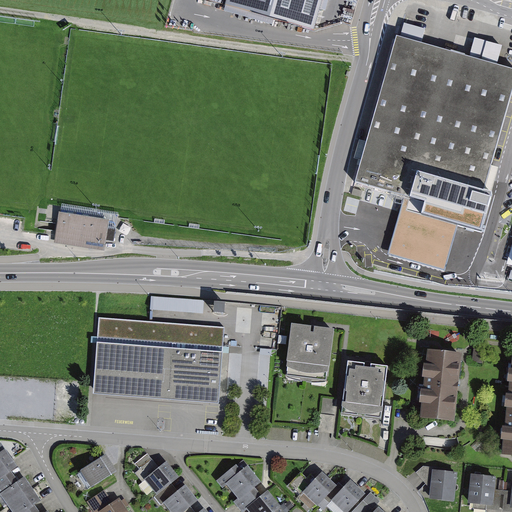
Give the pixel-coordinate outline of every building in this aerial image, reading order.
[(313,31),(322,0),(227,0),(226,5),(313,31)] [(400,39),(397,38),(356,183),(405,196),(427,202),(423,216),(458,226),(482,232),(493,194),(485,192),(511,95),(511,69),(498,66),(503,47),(487,42),(481,61),(421,44),(425,30),(405,24),(400,39)] [(427,202),(405,196),(388,255),(445,271),(458,226),(423,216),(427,202)] [(107,222),(63,215),(59,241),(103,248),(107,222)] [(100,319),(95,393),(219,403),(223,354),(225,328),(100,319)] [(333,330),(293,325),(287,371),(303,373),(302,380),(311,381),(312,375),(327,377),(333,330)] [(484,352),(475,350),(473,360),(482,362),(484,352)] [(460,355),(430,352),(423,416),(453,420),(460,355)] [(388,367),(348,362),(342,408),(358,410),(357,417),(366,418),(367,411),(382,413),(388,367)] [(27,475),(12,454),(7,458),(1,449),(0,450),(0,481),(9,494),(0,499),(0,503),(5,511),(6,511),(15,506),(19,511),(40,511),(38,510),(47,504),(30,479),(25,483),(22,478),(27,475)] [(127,472),(114,456),(87,476),(100,492),(127,472)] [(182,486),(170,468),(153,479),(165,497),(182,486)] [(243,468),(225,484),(231,491),(236,487),(248,500),(243,504),(249,511),(253,511),(255,511),(256,511),(283,511),(287,509),(274,494),(267,500),(262,494),(271,487),(256,468),(248,475),(243,468)] [(465,475),(439,472),(436,501),(462,504),(465,475)] [(307,474),(294,488),(305,499),(308,496),(323,510),(344,488),(329,474),(318,485),(307,474)] [(504,478),(478,476),(474,505),(501,508),(504,478)] [(355,511),(371,495),(356,481),(336,502),(347,511),(355,511)] [(197,511),(201,510),(188,491),(171,503),(176,511),(197,511)] [(132,511),(125,501),(109,511),(132,511)]
